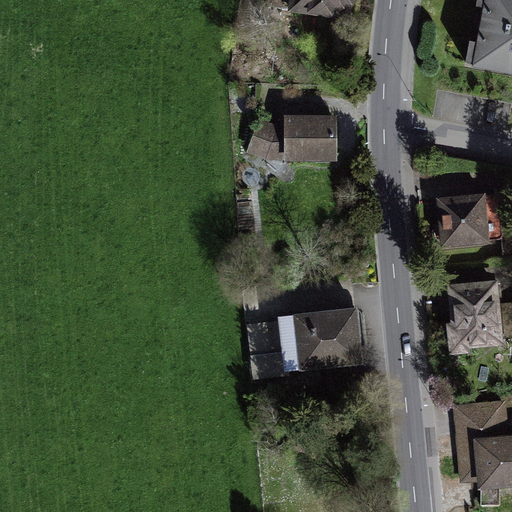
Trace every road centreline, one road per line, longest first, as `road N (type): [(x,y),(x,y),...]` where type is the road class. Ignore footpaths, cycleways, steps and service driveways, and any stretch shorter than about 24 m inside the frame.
road 1 (secondary): [(417,511),(383,125)]
road 2 (residential): [(383,125),(511,149)]
road 3 (secondary): [(383,125),(392,0)]
